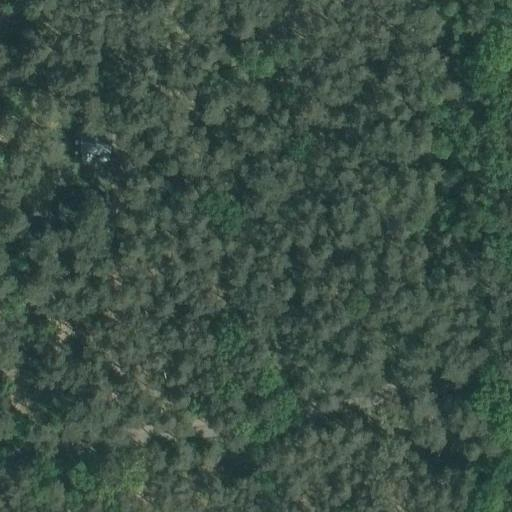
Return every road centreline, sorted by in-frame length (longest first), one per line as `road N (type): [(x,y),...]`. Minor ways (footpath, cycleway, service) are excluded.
road 1 (track): [(0,452),(396,371),(511,368)]
road 2 (track): [(11,466),(13,337),(42,181)]
